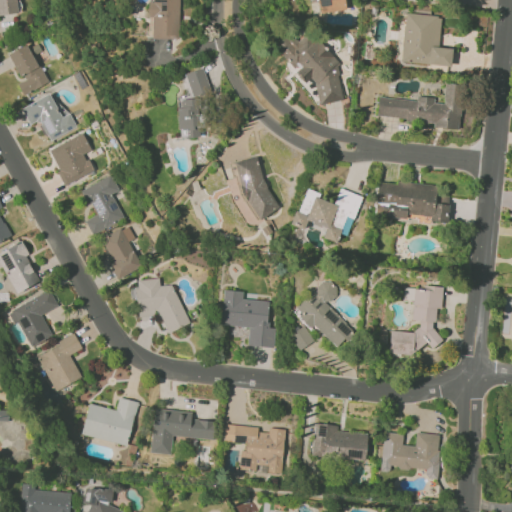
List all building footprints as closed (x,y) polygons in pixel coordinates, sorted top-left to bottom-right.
[(0,0),(0,15),(19,12),(16,0),(0,0)] [(179,0),(150,0),(150,38),(178,39),(179,0)] [(344,8),(343,0),(316,0),(318,11),(344,8)] [(400,62),(450,66),(452,48),(438,47),(441,16),(405,13),(400,62)] [(319,105),(343,100),(334,58),(312,33),(304,35),(297,41),(294,37),(283,39),(277,45),(278,51),(293,67),(295,72),(303,82),(313,79),(319,105)] [(20,80),(16,81),(22,95),(46,84),(28,44),(8,53),(20,80)] [(199,137),(197,95),(207,94),(206,70),(187,71),(188,96),(176,97),(178,129),(187,128),(188,138),(199,137)] [(458,129),(463,84),(445,82),(442,104),(434,103),(434,98),(417,96),(416,101),(378,97),(376,116),(435,122),(434,127),(458,129)] [(21,107),(28,124),(38,120),(48,141),(75,129),(65,104),(56,108),(50,94),(21,107)] [(64,185),(93,171),(84,153),(90,150),(83,133),(48,149),(64,185)] [(278,208),(261,178),(256,156),(234,161),(240,190),(257,220),(278,208)] [(79,190),(87,205),(92,203),(97,214),(84,220),(91,234),(123,218),(111,193),(118,190),(111,175),(79,190)] [(447,223),(449,195),(436,194),(437,185),(378,181),(375,216),(405,218),(405,214),(430,216),(430,222),(447,223)] [(361,196),(339,188),(334,204),(317,198),(319,193),(304,188),(293,222),(324,232),(322,238),(336,243),(339,233),(343,235),(349,218),(353,219),(361,196)] [(0,240),(10,236),(0,215),(0,207),(1,207),(0,204),(0,240)] [(140,267),(128,240),(133,238),(128,226),(100,238),(117,277),(140,267)] [(293,240),(301,242),(304,230),(296,228),(293,240)] [(0,251),(0,261),(16,293),(40,281),(20,242),(0,251)] [(189,323),(171,285),(159,285),(158,278),(137,279),(137,287),(130,287),(131,298),(136,297),(137,317),(154,316),(168,333),(189,323)] [(325,304),(338,291),(325,279),(293,312),(310,329),(313,325),(336,347),(352,330),(325,304)] [(57,306),(49,290),(10,310),(29,347),(51,335),(41,314),(57,306)] [(273,347),(275,328),(267,328),(269,301),(242,299),(243,291),(222,290),(220,325),(248,327),(247,346),(273,347)] [(299,351),(314,341),(303,326),(289,336),(299,351)] [(54,391),(81,378),(69,355),(81,349),(74,335),(36,354),(54,391)] [(115,410),(88,403),(81,434),(126,446),(137,402),(118,397),(115,410)] [(214,439),(215,421),(190,419),(191,411),(153,409),(150,453),(170,454),(171,436),(214,439)] [(367,434),(336,430),(337,426),(314,423),(310,454),(364,461),(367,434)] [(284,429),(269,428),(268,432),(258,431),(258,427),(224,424),(223,441),(242,443),(240,469),(255,471),(256,464),(267,465),(267,473),(281,474),(284,429)] [(440,434),(415,433),(414,445),(402,444),(402,433),(383,432),(380,471),(389,472),(389,467),(425,470),(424,478),(436,479),(440,434)] [(68,511),(70,492),(34,490),(34,484),(20,483),(18,511),(68,511)] [(123,511),(108,506),(111,498),(112,489),(87,488),(83,497),(83,503),(89,505),(86,511),(123,511)]
